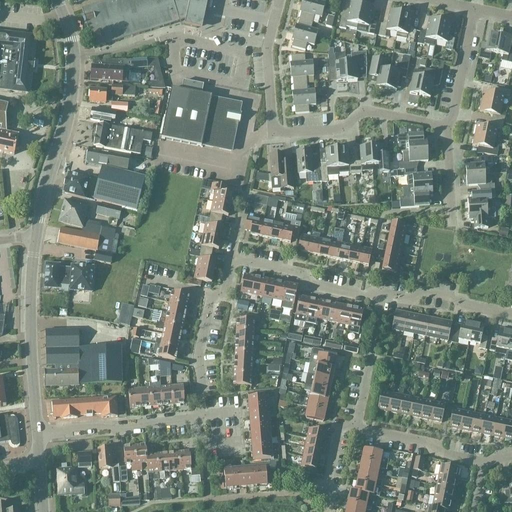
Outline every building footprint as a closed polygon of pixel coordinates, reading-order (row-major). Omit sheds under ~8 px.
[(94,49),(186,20),(184,25),(197,28),(200,10),(204,11),(206,0),(112,0),(81,10),(83,15),(82,16),(85,26),(86,25),(89,34),(88,34),(91,44),(92,44),(94,49)] [(302,0),(301,5),(323,11),(325,4),(318,2),(318,0),(302,0)] [(341,16),(339,28),(346,30),(346,28),(356,30),(357,25),(362,6),(359,5),(359,3),(351,2),(348,17),(341,16)] [(362,6),(357,25),(368,27),(366,34),(373,36),(376,23),(369,22),(373,6),(364,4),(364,6),(362,6)] [(321,18),(323,11),(301,5),(299,12),(301,13),(299,19),(312,23),(314,16),(321,18)] [(397,33),(401,14),(398,13),(399,11),(390,10),(387,26),(380,24),(378,37),(385,38),(386,31),(397,33)] [(403,14),(401,14),(397,33),(395,39),(406,41),(406,42),(413,44),(415,31),(409,30),(412,14),(404,13),(403,14)] [(334,18),(328,16),(325,26),(331,28),(334,18)] [(435,47),(436,41),(440,22),(437,21),(438,20),(429,18),(426,34),(420,32),(417,45),(424,46),(424,45),(435,47)] [(311,30),(312,23),(299,19),(297,26),(296,26),(294,33),(316,39),(318,32),(311,30)] [(442,22),(440,22),(436,41),(446,44),(445,50),(452,52),(454,40),(448,38),(451,22),(443,21),(442,22)] [(33,70),(34,62),(30,61),(33,37),(0,33),(0,91),(26,94),(29,69),(33,70)] [(314,46),(316,39),(294,33),(292,40),(293,41),(291,48),(305,51),(307,44),(314,46)] [(497,55),(501,35),(494,33),(492,35),(489,34),(487,45),(481,44),(478,59),(489,61),(491,53),(497,55)] [(511,63),(511,49),(509,49),(511,39),(509,38),(507,36),(501,35),(497,55),(502,56),(501,62),(511,63)] [(351,62),(345,63),(347,82),(357,81),(356,67),(366,66),(365,53),(350,54),(351,62)] [(347,82),(345,63),(345,54),(328,56),(329,73),(336,73),(336,82),(347,82)] [(290,64),(290,71),(313,70),(312,62),(305,63),(304,55),(291,56),(291,64),(290,64)] [(91,67),(90,81),(110,82),(121,83),(127,83),(128,70),(131,70),(131,69),(146,68),(152,67),(156,82),(151,82),(150,89),(164,90),(158,67),(156,59),(146,60),(125,61),(125,60),(92,62),(92,67),(91,67)] [(386,89),(390,71),(384,70),(386,61),(375,59),(372,72),(378,73),(375,87),(386,89)] [(395,72),(390,71),(386,89),(396,92),(399,78),(405,79),(409,61),(402,59),(401,66),(396,66),(395,72)] [(313,77),(313,70),(290,71),(291,79),(292,78),(293,85),(307,84),(306,77),(313,77)] [(413,76),(409,94),(419,96),(424,73),(414,71),(413,76)] [(424,73),(419,96),(430,98),(432,85),(438,86),(439,86),(442,73),(431,71),(430,73),(425,72),(425,73),(424,73)] [(183,81),(181,91),(171,89),(161,139),(201,147),(201,145),(231,151),(240,105),(211,99),(211,97),(201,95),(203,86),(183,81)] [(307,91),(307,84),(293,85),(293,92),(292,93),(292,100),(315,98),(314,91),(307,91)] [(90,90),(89,103),(105,104),(105,102),(111,103),(111,96),(122,97),(122,96),(135,97),(135,88),(123,87),(111,86),(111,92),(105,92),(105,91),(90,90)] [(483,92),(481,102),(502,106),(504,96),(509,97),(510,91),(498,89),(496,95),(483,92)] [(315,106),(315,98),(292,100),(293,107),(294,107),(295,114),(309,113),(308,106),(315,106)] [(0,152),(2,153),(13,155),(18,135),(0,130),(1,127),(3,127),(8,105),(0,102),(0,152)] [(500,116),(502,106),(481,102),(479,113),(492,115),(491,122),(503,124),(505,118),(500,116)] [(127,104),(111,103),(110,112),(127,113),(127,104)] [(113,124),(115,113),(92,109),(90,120),(113,124)] [(133,121),(125,120),(125,123),(121,122),(120,128),(132,130),(133,121)] [(502,131),(503,124),(491,122),(490,128),(476,125),(474,136),(495,140),(497,130),(502,131)] [(140,156),(141,144),(142,142),(150,143),(151,135),(113,128),(97,125),(95,136),(93,147),(109,150),(140,156)] [(403,143),(403,153),(427,152),(426,141),(412,142),(411,135),(397,136),(397,143),(403,143)] [(494,145),(495,140),(474,136),(472,146),(485,149),(484,155),(497,157),(499,146),(494,145)] [(382,146),(370,147),(372,166),(382,165),(383,173),(389,173),(389,160),(382,161),(382,146)] [(372,171),(372,166),(370,147),(359,148),(360,162),(354,162),(355,175),(362,175),(361,172),(372,171)] [(87,148),(84,165),(85,165),(86,159),(106,163),(105,169),(108,170),(125,174),(129,156),(98,151),(88,149),(87,148)] [(152,149),(145,148),(144,158),(150,159),(152,149)] [(347,148),(336,149),(338,174),(348,173),(349,175),(355,175),(354,162),(348,163),(347,148)] [(338,176),(338,174),(336,149),(325,150),(326,164),(320,165),(321,183),(328,183),(327,177),(338,176)] [(428,162),(427,152),(403,153),(402,153),(403,163),(409,163),(428,162)] [(306,184),(319,183),(317,158),(310,158),(310,153),(297,154),(298,174),(305,174),(306,184)] [(283,155),(270,156),(271,178),(272,190),(281,190),(292,189),(291,167),(290,163),(291,163),(291,162),(289,162),(285,163),(284,163),(283,155)] [(465,166),(466,176),(485,175),(484,169),(487,169),(487,164),(492,164),(491,158),(479,158),(479,165),(465,166)] [(95,192),(93,200),(135,212),(140,192),(145,175),(137,173),(136,177),(125,174),(108,170),(105,169),(101,168),(95,192)] [(408,177),(409,187),(431,186),(431,175),(416,176),(416,170),(403,170),(404,177),(408,177)] [(81,177),(65,173),(60,193),(82,199),(87,179),(80,177),(81,177)] [(485,180),(485,175),(466,176),(466,187),(480,186),(481,193),(494,192),(494,185),(491,185),(491,180),(485,180)] [(214,196),(212,202),(230,206),(232,195),(222,193),(224,187),(212,184),(210,195),(214,196)] [(432,197),(431,186),(409,187),(408,187),(408,198),(399,199),(400,209),(418,208),(418,198),(432,197)] [(495,199),(494,192),(481,193),(481,199),(467,200),(468,211),(487,209),(486,199),(495,199)] [(262,197),(251,195),(250,202),(260,204),(262,197)] [(84,221),(88,207),(63,200),(57,222),(82,229),(81,233),(59,229),(56,244),(96,252),(111,255),(115,231),(100,228),(101,225),(84,221)] [(228,217),(230,206),(212,202),(210,213),(209,219),(221,222),(222,216),(228,217)] [(118,220),(121,210),(98,203),(95,214),(109,218),(117,220),(118,220)] [(474,227),(488,226),(487,209),(468,211),(468,221),(472,221),(472,223),(474,223),(474,227)] [(260,237),(263,221),(253,219),(247,218),(244,232),(250,233),(249,235),(260,237)] [(220,228),(221,222),(209,219),(208,225),(205,225),(203,235),(220,239),(223,228),(220,228)] [(280,241),(284,220),(280,219),(279,225),(273,223),(270,239),(280,241)] [(300,223),(284,220),(280,241),(290,243),(291,240),(297,242),(300,223)] [(270,239),(273,223),(263,221),(260,237),(270,239)] [(391,223),(389,233),(405,236),(407,226),(391,223)] [(508,230),(500,228),(498,236),(506,238),(508,230)] [(403,246),(405,236),(389,233),(387,242),(403,246)] [(218,250),(220,239),(203,235),(201,246),(199,252),(211,255),(212,249),(218,250)] [(308,254),(311,238),(301,236),(297,252),(308,254)] [(319,256),(322,240),(311,238),(308,254),(319,256)] [(328,258),(331,242),(322,240),(319,256),(328,258)] [(338,260),(341,244),(331,242),(328,258),(338,260)] [(401,255),(403,246),(387,242),(385,252),(401,255)] [(348,262),(351,246),(341,244),(338,260),(348,262)] [(358,265),(361,249),(351,246),(348,262),(358,265)] [(371,251),(361,249),(358,265),(368,267),(371,251)] [(210,261),(211,255),(199,252),(196,252),(190,250),(189,257),(198,259),(196,269),(213,273),(216,262),(210,261)] [(399,264),(401,255),(385,252),(384,261),(399,264)] [(397,274),(399,264),(384,261),(381,271),(397,274)] [(45,264),(44,289),(58,290),(58,292),(69,293),(69,291),(70,287),(71,269),(59,268),(60,265),(45,264)] [(70,287),(69,291),(91,292),(93,267),(71,266),(71,269),(70,287)] [(211,284),(213,273),(196,269),(194,280),(189,279),(188,285),(200,288),(201,282),(211,284)] [(251,296),(255,278),(244,276),(240,294),(251,296)] [(283,302),(288,279),(277,276),(276,282),(272,300),(283,302)] [(426,285),(427,278),(420,276),(418,283),(426,285)] [(261,298),(265,280),(255,278),(251,296),(261,298)] [(298,281),(288,279),(283,302),(293,305),(298,281)] [(276,282),(265,280),(261,298),(272,300),(276,282)] [(149,288),(142,286),(140,297),(146,298),(149,288)] [(170,293),(168,304),(185,308),(188,297),(170,293)] [(306,318),(310,300),(299,297),(294,321),(304,324),(306,318)] [(147,301),(139,299),(137,307),(145,309),(147,301)] [(316,320),(320,302),(310,300),(306,318),(316,320)] [(237,302),(236,310),(247,313),(249,305),(237,302)] [(327,322),(331,304),(320,302),(316,320),(327,322)] [(183,318),(185,308),(168,304),(166,314),(166,315),(183,318)] [(338,324),(341,306),(331,304),(327,322),(337,324),(338,324)] [(348,327),(352,309),(341,306),(338,324),(337,324),(336,331),(343,332),(344,326),(348,327)] [(363,311),(352,309),(348,327),(359,329),(363,311)] [(144,312),(133,310),(132,318),(142,320),(144,312)] [(403,333),(407,314),(395,311),(391,330),(403,333)] [(181,329),(183,318),(166,315),(166,314),(161,313),(160,319),(159,320),(158,323),(156,323),(156,324),(181,329)] [(414,335),(418,316),(407,314),(403,333),(414,335)] [(280,317),(279,322),(285,323),(289,324),(291,318),(280,316),(280,317)] [(425,337),(429,318),(418,316),(414,335),(425,337)] [(436,340),(440,321),(429,318),(425,337),(436,340)] [(235,321),(234,332),(253,333),(253,322),(235,321)] [(452,323),(440,321),(436,340),(448,342),(452,323)] [(469,343),(473,324),(462,321),(460,332),(454,331),(451,343),(457,345),(458,341),(469,343)] [(179,340),(181,329),(156,324),(155,330),(158,331),(160,330),(162,331),(161,336),(179,340)] [(484,326),(473,324),(469,343),(479,345),(478,349),(485,351),(487,338),(481,337),(484,326)] [(140,330),(133,329),(131,337),(139,339),(140,330)] [(491,339),(489,351),(495,353),(495,354),(505,356),(507,351),(511,332),(500,329),(497,340),(491,339)] [(121,347),(78,348),(78,330),(45,331),(46,366),(55,366),(55,371),(44,372),(44,387),(85,386),(85,385),(122,384),(121,347)] [(252,344),(253,333),(234,332),(234,343),(252,344)] [(176,351),(179,340),(161,336),(159,347),(176,351)] [(139,342),(132,340),(130,353),(137,355),(139,342)] [(332,349),(334,343),(325,341),(324,348),(332,349)] [(252,355),(252,344),(234,343),(233,354),(252,355)] [(342,344),(334,343),(332,349),(341,351),(342,344)] [(358,349),(345,346),(344,352),(357,355),(358,349)] [(174,361),(176,351),(159,347),(157,358),(174,361)] [(313,350),(310,365),(334,370),(336,359),(322,356),(323,352),(313,350)] [(251,366),(252,355),(233,354),(233,365),(251,366)] [(169,364),(158,362),(159,371),(159,378),(170,377),(169,364)] [(251,377),(251,366),(233,365),(232,376),(251,377)] [(332,380),(334,370),(310,365),(307,375),(332,380)] [(287,375),(288,372),(283,371),(281,381),(286,382),(286,381),(293,383),(294,377),(287,375)] [(442,373),(440,379),(447,381),(448,374),(448,373),(442,372),(442,373)] [(511,375),(503,373),(501,381),(510,383),(511,375)] [(329,391),(332,380),(307,375),(305,386),(329,391)] [(250,388),(251,377),(232,376),(232,387),(250,388)] [(501,384),(492,382),(490,392),(498,394),(501,384)] [(161,407),(160,389),(160,383),(149,384),(150,408),(161,407)] [(150,408),(149,384),(144,384),(144,390),(138,391),(140,408),(150,408)] [(388,412),(392,394),(387,393),(388,387),(380,385),(378,392),(381,392),(377,410),(388,412)] [(327,402),(329,391),(305,386),(304,392),(311,393),(310,398),(327,402)] [(182,387),(171,388),(172,406),(183,405),(182,387)] [(172,406),(171,388),(160,389),(161,407),(172,406)] [(399,415),(402,397),(403,390),(398,389),(397,395),(392,394),(388,412),(399,415)] [(140,408),(138,391),(127,391),(129,409),(140,408)] [(284,402),(286,393),(279,392),(278,394),(280,396),(278,403),(288,405),(289,403),(284,402)] [(269,460),(264,394),(246,395),(251,461),(269,460)] [(409,417),(413,399),(402,397),(399,415),(409,417)] [(100,398),(51,402),(52,419),(61,418),(61,421),(77,419),(77,417),(85,416),(85,417),(92,417),(92,416),(101,415),(101,418),(117,417),(116,400),(100,401),(100,398)] [(325,412),(327,402),(310,398),(308,409),(325,412)] [(420,419),(423,401),(413,399),(409,417),(420,419)] [(430,421),(434,403),(423,401),(420,419),(430,421)] [(445,405),(434,403),(430,421),(441,423),(445,405)] [(323,423),(325,412),(308,409),(306,419),(323,423)] [(460,430),(463,412),(452,410),(449,428),(460,430)] [(470,433),(474,414),(463,412),(460,430),(470,433)] [(481,435),(485,417),(474,414),(470,433),(481,435)] [(17,443),(14,421),(13,420),(12,419),(6,419),(6,416),(0,417),(0,443),(9,442),(10,445),(13,447),(15,447),(17,443)] [(491,437),(495,419),(485,417),(481,435),(491,437)] [(502,439),(506,421),(495,419),(491,437),(502,439)] [(511,422),(506,421),(502,439),(511,441),(511,422)] [(308,429),(306,439),(322,442),(324,433),(308,429)] [(320,452),(322,442),(306,439),(304,448),(320,452)] [(144,446),(134,447),(136,471),(142,471),(141,465),(146,465),(145,456),(144,446)] [(136,471),(134,447),(123,448),(124,466),(130,466),(131,472),(136,471)] [(318,461),(320,452),(304,448),(302,458),(318,461)] [(119,483),(118,479),(117,466),(111,466),(109,449),(97,450),(99,470),(110,469),(111,479),(112,484),(119,483)] [(363,450),(360,460),(387,466),(388,461),(378,459),(380,454),(363,450)] [(91,468),(90,453),(76,454),(77,469),(91,468)] [(198,460),(189,460),(188,453),(178,454),(179,473),(190,472),(190,471),(191,478),(199,477),(198,460)] [(179,473),(178,454),(167,455),(168,473),(179,473)] [(168,473),(167,455),(156,456),(158,474),(158,480),(164,480),(164,474),(168,473)] [(158,474),(156,456),(145,456),(146,465),(147,475),(158,474)] [(316,471),(318,461),(302,458),(300,468),(316,471)] [(415,458),(412,471),(420,472),(423,460),(415,458)] [(386,471),(387,466),(360,460),(358,471),(375,474),(376,469),(386,471)] [(65,469),(65,465),(61,465),(61,469),(55,469),(57,497),(84,495),(83,485),(77,485),(76,469),(71,469),(71,468),(65,469)] [(440,465),(437,476),(456,480),(458,469),(440,465)] [(264,467),(256,467),(218,471),(220,491),(270,486),(269,475),(267,475),(266,470),(264,470),(264,467)] [(374,480),(375,474),(358,471),(356,481),(381,486),(382,482),(374,480)] [(453,491),(456,480),(437,476),(435,487),(453,491)] [(379,497),(381,486),(356,481),(354,491),(366,494),(366,495),(379,497)] [(451,501),(453,491),(435,487),(433,497),(451,501)] [(365,500),(366,495),(366,494),(354,491),(349,490),(347,501),(371,506),(372,502),(365,500)] [(120,506),(119,497),(108,497),(108,506),(120,506)] [(447,511),(448,511),(451,501),(433,497),(430,507),(445,511),(447,511)] [(129,507),(129,499),(120,499),(121,507),(129,507)] [(370,511),(371,506),(347,501),(344,511),(362,511),(363,510),(370,511)]
